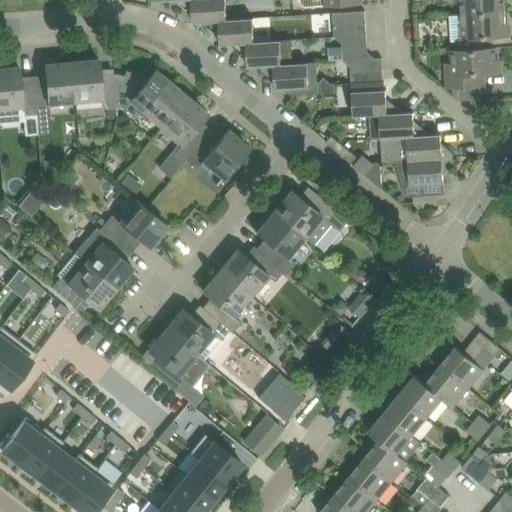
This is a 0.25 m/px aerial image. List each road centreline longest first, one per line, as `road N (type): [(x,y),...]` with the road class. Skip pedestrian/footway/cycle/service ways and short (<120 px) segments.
road 1 (residential): [(253,511),(446,256)]
road 2 (residential): [(154,317),(239,217),(245,186),(292,131)]
road 3 (residential): [(292,131),(173,39),(107,22)]
road 4 (residential): [(446,256),(292,131)]
road 5 (residential): [(511,142),(424,79),(396,30),(393,0)]
road 6 (residential): [(446,256),(511,143)]
